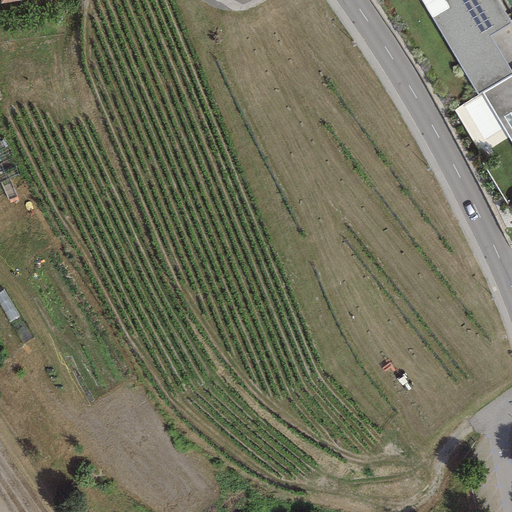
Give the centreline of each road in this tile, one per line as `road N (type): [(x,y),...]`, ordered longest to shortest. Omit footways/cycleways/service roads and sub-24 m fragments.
road 1 (tertiary): [(508,281),(423,110),(350,0)]
road 2 (track): [(493,416),(441,457),(417,511)]
